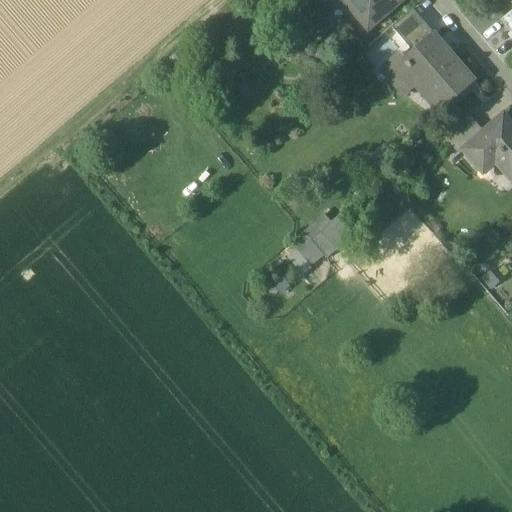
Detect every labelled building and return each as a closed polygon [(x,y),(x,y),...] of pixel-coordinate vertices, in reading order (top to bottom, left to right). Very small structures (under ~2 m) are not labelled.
[(402,0),(351,0),(361,11),(357,15),(368,28),(368,29),(369,30),(402,0)] [(435,35),(413,10),(392,28),(413,53),(435,35)] [(474,81),(435,35),(413,53),(405,61),(400,55),(381,71),(403,96),(420,82),(443,108),(474,81)] [(511,124),(503,115),(484,132),(462,150),(463,152),(479,170),(492,159),(511,182),(511,124)] [(470,117),(444,139),(459,156),(463,152),(462,150),(484,132),(470,117)] [(336,251),(320,232),(334,221),(327,213),(304,232),(314,244),(324,255),(327,258),(336,251)] [(340,228),(334,221),(320,232),(336,251),(356,234),(346,223),(340,228)] [(324,255),(314,244),(306,251),(316,262),(324,255)]
